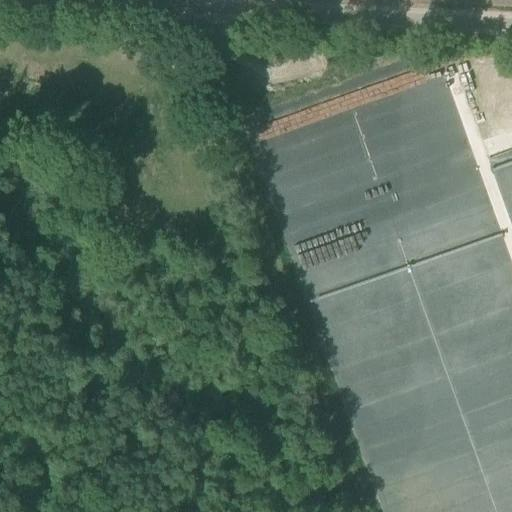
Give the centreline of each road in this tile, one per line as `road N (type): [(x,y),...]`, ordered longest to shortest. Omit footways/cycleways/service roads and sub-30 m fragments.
road 1 (track): [(187,5),(367,511)]
road 2 (unclassified): [(187,5),(511,24)]
